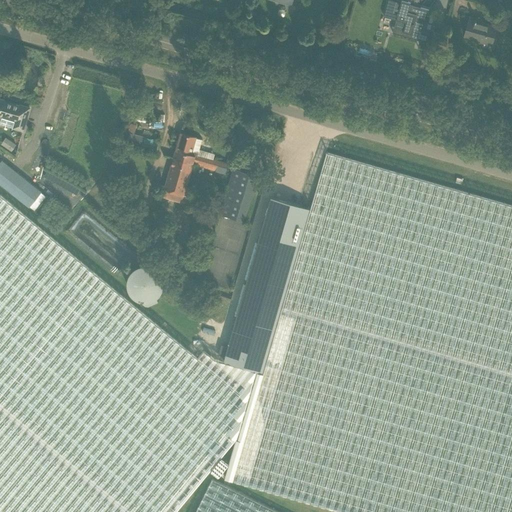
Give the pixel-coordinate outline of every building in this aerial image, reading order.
[(391,0),(388,0),(384,16),(396,19),(396,20),(405,23),(403,32),(420,37),(419,40),(426,42),(430,29),(424,27),(426,19),(428,9),(410,4),(410,2),(403,0),(401,0),(400,4),(397,3),(398,2),(391,0)] [(491,44),(493,36),(496,27),(482,23),(483,21),(469,17),(464,37),(491,44)] [(0,98),(0,123),(13,128),(23,130),(29,107),(20,105),(5,101),(5,100),(0,98)] [(181,132),(162,197),(181,203),(189,205),(192,195),(184,192),(192,164),(216,171),(225,173),(227,165),(218,162),(213,161),(214,156),(208,154),(192,150),(196,136),(181,132)] [(128,133),(125,144),(139,148),(142,137),(128,133)] [(15,145),(5,138),(1,144),(11,151),(15,145)] [(308,207),(272,196),(224,360),(218,360),(204,349),(199,357),(0,192),(0,511),(176,511),(235,440),(225,478),(344,511),(511,511),(511,204),(325,150),(308,207)] [(38,188),(34,186),(2,160),(0,162),(0,185),(28,208),(41,191),(38,188)] [(61,177),(46,171),(43,178),(58,184),(61,177)] [(241,225),(255,181),(233,174),(220,218),(241,225)] [(86,199),(80,185),(65,191),(70,205),(86,199)] [(140,307),(157,301),(155,294),(162,291),(150,261),(126,270),(140,307)] [(174,290),(161,304),(190,330),(202,316),(174,290)] [(279,511),(212,479),(195,511),(279,511)]
